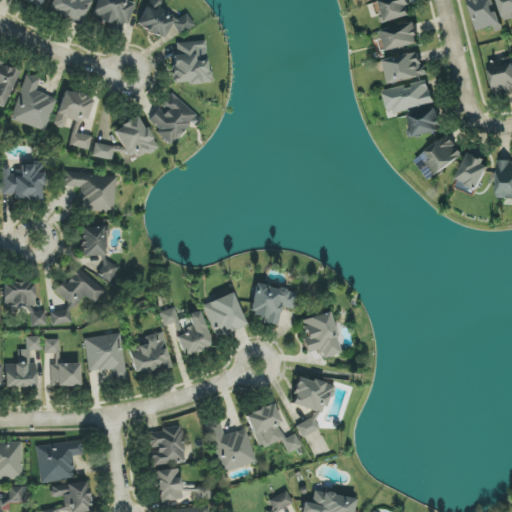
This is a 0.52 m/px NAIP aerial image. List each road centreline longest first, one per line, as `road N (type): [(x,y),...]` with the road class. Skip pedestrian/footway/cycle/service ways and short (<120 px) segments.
road 1 (residential): [(0,422),(110,418),(261,367)]
road 2 (residential): [(439,0),(470,111),(484,126),(511,127)]
road 3 (residential): [(0,22),(126,82)]
